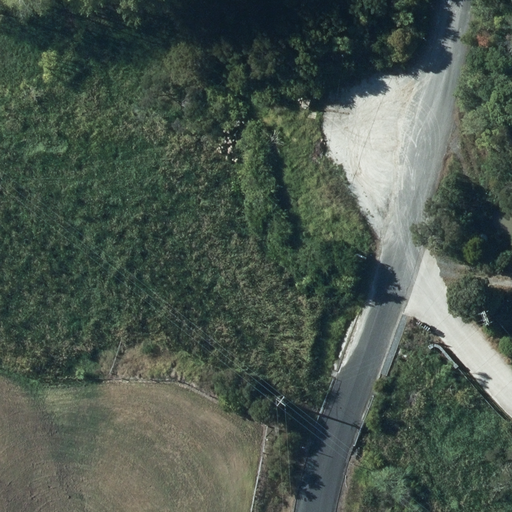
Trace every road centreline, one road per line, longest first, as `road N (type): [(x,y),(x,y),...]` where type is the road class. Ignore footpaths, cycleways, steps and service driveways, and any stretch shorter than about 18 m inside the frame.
road 1 (residential): [(386,243),(305,511)]
road 2 (residential): [(423,0),(386,243)]
road 3 (residential): [(386,243),(511,394)]
